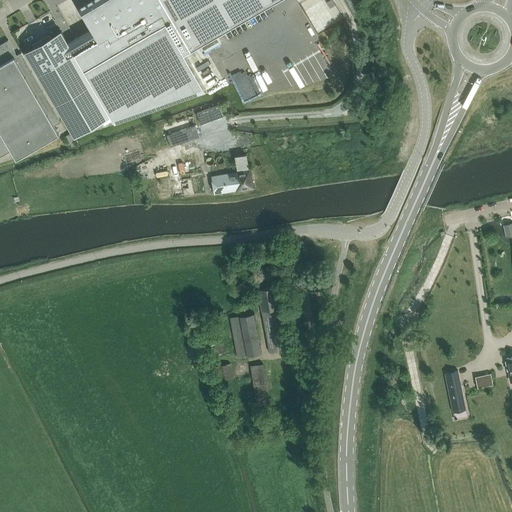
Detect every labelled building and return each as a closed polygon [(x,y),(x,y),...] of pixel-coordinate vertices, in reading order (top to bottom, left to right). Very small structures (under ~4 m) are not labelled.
[(99,39),(76,53),(111,113),(112,114),(115,121),(206,89),(185,52),(191,48),(163,0),(88,0),(79,6),(92,28),(93,28),(99,39)] [(163,0),(191,48),(274,0),(163,0)] [(37,46),(27,51),(76,134),(111,113),(76,53),(99,39),(93,28),(92,28),(91,29),(77,37),(76,37),(69,42),(63,30),(53,36),(51,32),(34,42),(37,46)] [(18,55),(10,40),(0,45),(0,157),(13,150),(18,158),(60,133),(56,125),(62,121),(22,52),(18,55)] [(236,172),(212,176),(215,194),(241,190),(241,188),(245,187),(246,189),(251,188),(250,187),(252,186),(247,154),(236,156),(238,169),(240,169),(240,172),(236,173),(236,172)] [(184,196),(206,193),(202,171),(190,173),(188,162),(178,164),(179,165),(169,166),(174,196),(183,194),(184,196)] [(270,351),(287,348),(276,286),(258,289),(270,351)] [(261,352),(254,313),(231,317),(238,356),(261,352)] [(192,362),(201,359),(196,343),(187,346),(192,362)] [(220,380),(233,377),(230,363),(216,366),(220,380)] [(269,402),(263,363),(251,365),(257,404),(269,402)] [(458,370),(445,373),(453,412),(466,409),(458,370)]
